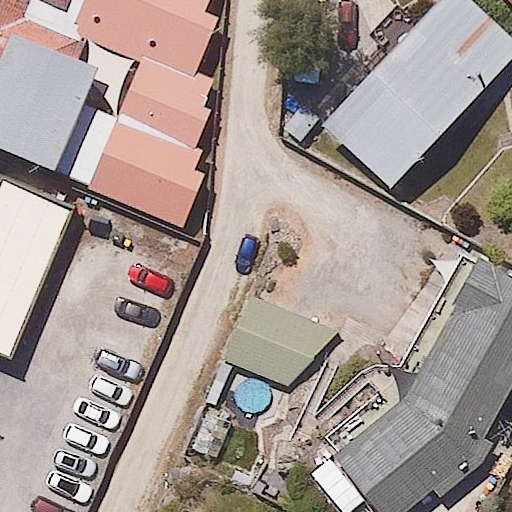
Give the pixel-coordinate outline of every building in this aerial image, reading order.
[(187,0),(43,0),(33,25),(111,57),(83,123),(144,148),(183,75),(187,0)] [(511,60),(511,31),(482,0),(471,11),(460,0),(440,0),(326,112),(391,179),(511,60)] [(77,60),(0,28),(0,148),(34,163),(77,60)] [(0,303),(42,209),(0,190),(0,303)] [(412,386),(339,445),(386,511),(399,511),(433,486),(440,495),(477,469),(497,433),(487,428),(511,381),(511,260),(484,247),(412,386)] [(229,355),(288,379),(323,340),(337,339),(337,316),(312,315),(255,291),(229,355)]
